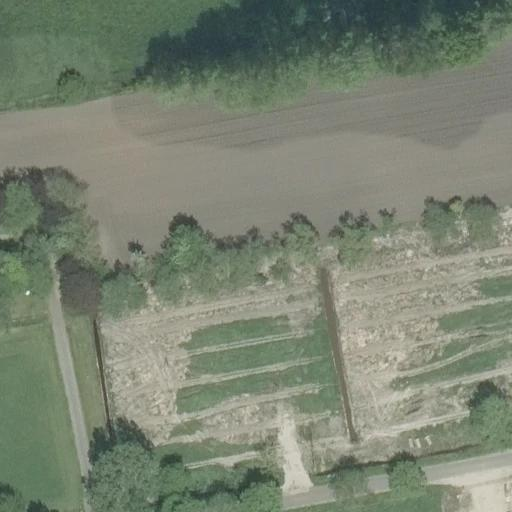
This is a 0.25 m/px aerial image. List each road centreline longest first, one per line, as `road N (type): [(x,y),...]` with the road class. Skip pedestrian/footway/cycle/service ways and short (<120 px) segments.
road 1 (track): [(511,219),(58,299),(45,244),(17,231)]
road 2 (unclassified): [(511,461),(241,511)]
